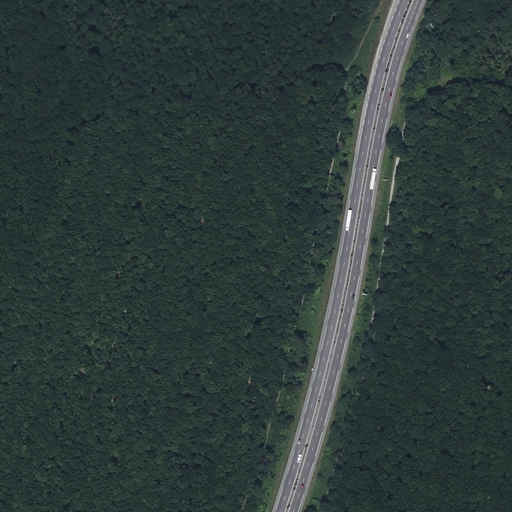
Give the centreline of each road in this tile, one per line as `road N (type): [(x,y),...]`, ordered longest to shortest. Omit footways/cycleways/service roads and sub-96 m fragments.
road 1 (track): [(380,0),(347,67),(328,181),(241,511)]
road 2 (trunk): [(292,511),(350,302),(392,73),(417,0)]
road 3 (trunk): [(403,0),(369,112),(328,337),(279,511)]
road 4 (track): [(322,511),(364,360),(410,118),(431,102),(511,88)]
